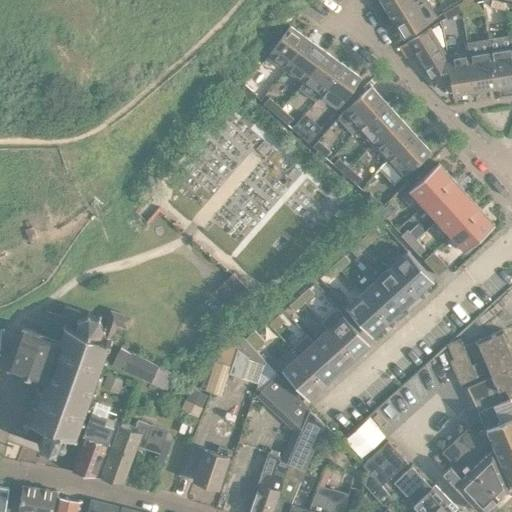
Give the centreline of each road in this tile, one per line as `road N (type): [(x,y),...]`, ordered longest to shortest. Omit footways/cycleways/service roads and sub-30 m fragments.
road 1 (residential): [(321,411),(511,243)]
road 2 (residential): [(510,178),(344,9)]
road 3 (residential): [(180,511),(0,465)]
